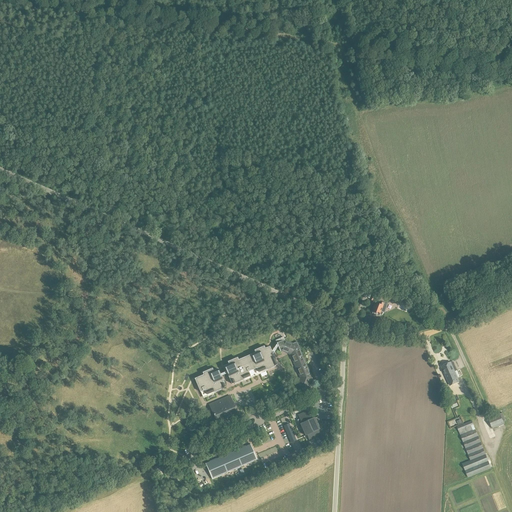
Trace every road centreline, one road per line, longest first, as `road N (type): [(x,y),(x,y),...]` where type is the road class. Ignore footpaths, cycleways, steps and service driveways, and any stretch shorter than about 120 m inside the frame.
road 1 (unclassified): [(335,511),(346,324),(0,169)]
road 2 (track): [(511,70),(47,0)]
road 3 (track): [(343,45),(356,115),(451,323)]
road 4 (track): [(346,324),(424,334),(511,293)]
road 5 (unknown): [(186,455),(342,386)]
road 6 (track): [(93,287),(224,281)]
road 7 (track): [(447,325),(483,405),(491,445)]
